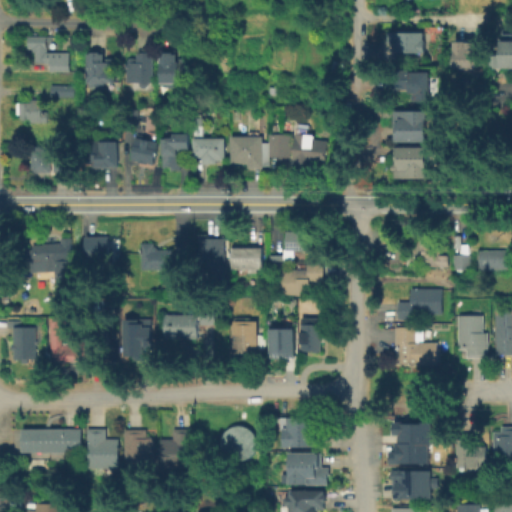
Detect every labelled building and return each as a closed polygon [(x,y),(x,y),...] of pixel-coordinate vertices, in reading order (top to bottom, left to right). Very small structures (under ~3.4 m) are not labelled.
[(386,30),(391,30),(391,29),(423,29),(422,38),(424,38),(424,50),(394,50),(394,48),(387,48),(386,30)] [(47,70),(47,62),(32,62),(33,51),(30,51),(30,48),(26,48),(26,34),(50,34),(50,41),(44,41),(44,51),(67,52),(67,70),(47,70)] [(502,37),(511,37),(511,65),(502,65),(502,37)] [(454,38),(467,38),(467,39),(477,39),(478,47),(482,47),(482,63),(475,63),(475,66),(454,66),(453,53),(455,53),(454,38)] [(153,81),(145,81),(145,86),(136,86),(136,80),(126,80),(125,60),(134,60),(134,50),(152,50),(153,81)] [(110,83),(96,83),(96,88),(87,88),(88,82),(84,82),(85,51),(102,51),(102,56),(110,56),(110,83)] [(177,81),(159,81),(159,51),(177,51),(177,81)] [(410,70),(430,70),(430,99),(414,100),(412,98),(412,93),(414,92),(414,91),(409,91),(409,87),(408,87),(393,87),(393,84),(392,84),(392,79),(393,79),(393,68),(410,68),(410,70)] [(72,84),(72,95),(49,95),(49,84),(72,84)] [(46,122),(28,122),(28,119),(18,119),(18,114),(14,114),(14,102),(28,102),(28,98),(41,98),(41,108),(46,108),(46,122)] [(394,139),(394,109),(428,108),(428,139),(394,139)] [(308,123),(307,133),(314,134),(314,139),(328,140),(326,161),(311,160),(311,166),(294,164),(296,135),(292,135),(293,127),(297,128),(298,121),(308,123)] [(161,136),(172,136),(172,132),(187,132),(188,148),(175,149),(176,162),(179,162),(179,169),(169,170),(169,166),(162,166),(161,136)] [(291,134),(291,152),(271,153),(271,134),(291,134)] [(262,135),(262,145),(269,145),(269,159),(262,159),(262,165),(248,165),(248,160),(232,161),(232,135),(262,135)] [(135,136),(158,141),(152,163),(130,158),(135,136)] [(224,137),(224,157),(215,157),(215,160),(203,161),(202,154),(196,154),(195,137),(224,137)] [(116,140),(117,166),(91,167),(91,163),(87,163),(87,156),(91,155),(90,141),(116,140)] [(69,170),(51,170),(51,166),(48,166),(48,171),(29,171),(28,145),(50,145),(50,152),(69,151),(69,170)] [(396,145),(427,145),(427,176),(395,176),(395,169),(392,169),(392,162),(395,162),(394,145),(396,145)] [(309,230),(309,249),(295,249),(295,260),(284,260),(284,258),(271,259),(271,254),(285,253),(284,248),(287,248),(286,230),(309,230)] [(110,257),(87,258),(86,235),(109,235),(110,257)] [(70,236),(70,261),(53,261),(53,269),(43,269),(43,262),(24,262),(23,248),(32,248),(31,244),(41,244),(41,242),(54,242),(54,239),(59,239),(59,236),(70,236)] [(224,236),(225,274),(201,274),(200,236),(224,236)] [(439,237),(439,263),(426,263),(426,254),(431,254),(430,237),(439,237)] [(185,252),(185,267),(143,267),(142,242),(153,242),(153,244),(158,248),(171,248),(171,252),(185,252)] [(231,267),(231,246),(263,246),(263,267),(231,267)] [(511,266),(481,267),(480,249),(511,248),(511,266)] [(470,267),(455,267),(455,254),(470,253),(470,267)] [(430,266),(446,266),(446,254),(429,255),(430,266)] [(323,262),(323,280),(309,279),(309,292),(283,292),(283,267),(309,268),(309,262),(323,262)] [(442,288),(441,312),(414,312),(414,317),(399,317),(399,300),(411,300),(411,287),(442,288)] [(511,306),(511,351),(497,352),(496,307),(511,306)] [(215,308),(215,322),(201,323),(201,318),(198,317),(198,336),(167,336),(167,313),(198,313),(198,315),(201,315),(201,308),(215,308)] [(84,312),(84,322),(61,323),(62,343),(74,343),(74,339),(85,338),(86,342),(105,341),(105,366),(85,366),(84,359),(51,360),(49,313),(84,312)] [(482,313),(482,331),(486,331),(487,355),(467,355),(467,347),(459,347),(459,314),(482,313)] [(320,316),(320,335),(322,335),(322,339),(320,340),(320,348),(301,348),(302,316),(320,316)] [(151,318),(150,344),(142,344),(142,356),(123,356),(123,318),(151,318)] [(256,319),(257,355),(238,355),(238,333),(235,333),(235,320),(256,319)] [(36,325),(36,356),(15,357),(15,347),(13,348),(13,343),(15,343),(14,326),(36,325)] [(416,341),(437,341),(437,362),(400,361),(400,342),(396,342),(396,325),(416,325),(416,341)] [(293,327),(293,352),(292,352),(292,357),(270,357),(270,352),(269,352),(269,350),(268,350),(268,340),(269,340),(269,327),(293,327)] [(287,446),(283,446),(283,427),(287,427),(287,417),(318,417),(318,446),(287,446)] [(398,442),(398,434),(393,434),(393,421),(405,421),(431,421),(431,442),(428,442),(398,442)] [(238,425),(235,425),(232,425),(230,426),(227,427),(225,429),(223,431),(222,433),(221,436),(220,438),(219,441),(219,444),(220,447),(221,449),(222,452),(223,454),(225,456),(227,458),(230,459),(232,460),(235,460),(238,461),(241,460),(243,460),(246,459),(248,457),(250,456),(252,454),(253,451),(254,449),(255,446),(255,444),(255,441),(255,439),(254,436),(253,434),(252,432),(250,430),(248,428),(246,427),(243,426),(241,425),(238,425)] [(511,425),(511,466),(496,466),(495,430),(503,430),(503,425),(511,425)] [(106,427),(106,438),(117,437),(117,465),(89,466),(88,428),(106,427)] [(145,428),(145,438),(153,438),(154,471),(131,471),(130,456),(126,456),(125,429),(145,428)] [(190,428),(191,466),(161,466),(161,438),(174,438),(174,428),(190,428)] [(68,450),(68,454),(24,454),(24,431),(68,432),(68,450)] [(477,437),(477,446),(487,446),(487,463),(479,463),(476,466),(472,466),(469,463),(461,464),(460,437),(477,437)] [(428,442),(428,463),(389,463),(389,456),(387,456),(387,451),(396,451),(396,442),(398,442),(428,442)] [(321,452),(321,467),(328,467),(328,475),(327,475),(327,484),(288,484),(288,483),(281,483),(281,474),(288,474),(288,452),(321,452)] [(430,469),(429,498),(391,497),(392,479),(390,479),(390,469),(430,469)] [(318,489),(318,493),(320,492),(320,500),(319,500),(319,504),(314,504),(314,511),(290,511),(290,503),(288,503),(286,501),(286,497),(288,495),(290,495),(290,489),(318,489)] [(58,511),(58,502),(34,503),(34,511),(58,511)] [(511,502),(511,511),(495,511),(495,503),(511,502)] [(459,511),(459,503),(479,503),(479,511),(459,511)]
